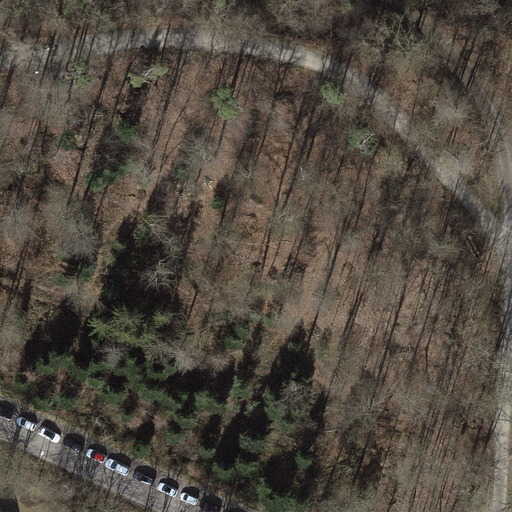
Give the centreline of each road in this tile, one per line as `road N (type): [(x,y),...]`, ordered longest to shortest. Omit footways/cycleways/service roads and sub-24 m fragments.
road 1 (track): [(511,241),(481,221),(353,71),(253,45),(123,40),(0,59)]
road 2 (track): [(511,201),(500,131),(479,81),(379,0)]
road 3 (residential): [(197,511),(0,421)]
road 4 (track): [(511,310),(496,511)]
